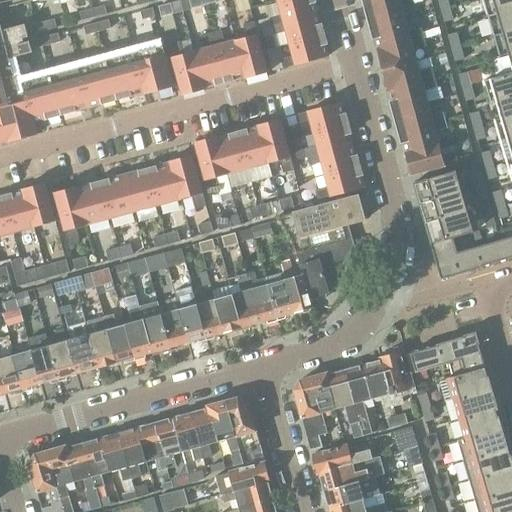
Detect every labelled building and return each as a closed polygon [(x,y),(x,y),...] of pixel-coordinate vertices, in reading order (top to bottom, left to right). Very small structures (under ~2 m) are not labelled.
[(160,39),(21,76),(15,57),(32,52),(29,41),(23,43),(22,38),(28,37),(24,24),(8,28),(1,3),(13,0),(0,0),(0,143),(7,141),(7,142),(37,134),(34,123),(143,93),(144,94),(173,86),(160,39)] [(188,0),(181,0),(179,1),(182,11),(191,8),(188,0)] [(188,0),(191,8),(203,5),(202,0),(188,0)] [(284,0),(277,2),(281,15),(269,18),(271,26),(316,14),(312,0),(284,0)] [(393,0),(366,8),(371,29),(405,19),(401,7),(413,4),(412,0),(393,0)] [(438,0),(441,9),(449,6),(447,0),(438,0)] [(511,0),(482,0),(487,17),(511,9),(511,0)] [(179,1),(170,3),(173,13),(182,11),(179,1)] [(158,6),(161,17),(173,13),(170,3),(158,6)] [(106,14),(104,6),(92,9),(94,17),(106,14)] [(453,19),(449,6),(441,9),(444,22),(453,19)] [(152,8),(140,11),(142,20),(154,16),(152,8)] [(82,21),(94,17),(92,9),(79,12),(82,21)] [(511,9),(487,17),(493,36),(511,30),(511,9)] [(271,26),(273,34),(285,31),(289,44),(322,35),(316,14),(271,26)] [(56,28),(53,19),(41,22),(43,31),(56,28)] [(371,29),(377,48),(377,49),(422,37),(420,29),(408,32),(405,19),(371,29)] [(98,32),(110,28),(108,20),(95,23),(98,32)] [(267,72),(256,30),(253,21),(243,24),(246,37),(235,40),(245,78),(267,72)] [(31,34),(43,31),(41,22),(29,26),(31,34)] [(95,23),(83,26),(85,35),(98,32),(95,23)] [(244,79),(245,78),(235,40),(224,43),(221,30),(211,33),(224,83),(244,78),(244,79)] [(511,30),(493,36),(499,56),(511,51),(511,30)] [(448,35),(451,48),(460,46),(456,32),(448,35)] [(47,45),(60,42),(57,33),(45,37),(47,45)] [(204,88),(224,83),(211,33),(201,36),(204,48),(193,51),(203,90),(204,89),(204,88)] [(280,59),(282,69),(328,56),(322,35),(289,44),(292,56),(280,59)] [(45,37),(33,40),(35,49),(47,45),(45,37)] [(376,49),(382,71),(416,61),(412,49),(424,45),(422,37),(377,49),(377,48),(376,49)] [(182,95),(203,90),(193,51),(182,54),(179,41),(168,44),(182,95)] [(464,59),(460,46),(451,48),(455,61),(464,59)] [(511,51),(499,56),(504,74),(504,76),(510,74),(511,75),(511,74),(511,51)] [(441,64),(448,63),(446,53),(439,55),(441,64)] [(419,74),(416,61),(382,71),(387,92),(388,92),(388,91),(433,79),(431,70),(419,74)] [(459,75),(462,88),(471,85),(467,72),(459,75)] [(490,103),(497,101),(496,99),(511,94),(511,79),(511,75),(510,74),(504,76),(504,74),(483,80),(490,103)] [(388,91),(388,92),(394,112),(427,103),(424,90),(436,87),(433,79),(388,91)] [(475,98),(471,85),(462,88),(466,101),(475,98)] [(497,101),(502,117),(502,119),(511,115),(511,94),(496,99),(497,101)] [(346,124),(340,103),(295,115),(297,124),(309,121),(313,133),(346,124)] [(394,112),(399,133),(445,120),(442,112),(430,115),(427,103),(394,112)] [(469,114),(473,127),(482,125),(478,112),(469,114)] [(511,136),(511,115),(502,119),(502,117),(495,119),(501,140),(511,136)] [(257,125),(257,126),(267,163),(279,160),(283,173),(294,170),(279,119),(257,125)] [(399,133),(405,153),(405,154),(438,145),(435,132),(447,129),(445,120),(399,133)] [(313,133),(316,146),(304,149),(306,157),(352,145),(346,124),(313,133)] [(485,138),(482,125),(473,127),(477,140),(485,138)] [(237,131),(247,169),(267,163),(257,126),(237,131)] [(237,131),(217,137),(227,174),(247,169),(237,131)] [(215,177),(227,174),(217,137),(217,136),(194,142),(208,193),(219,190),(215,177)] [(511,136),(501,140),(507,160),(511,158),(511,136)] [(306,157),(309,166),(321,162),(324,175),(358,166),(352,145),(306,157)] [(410,175),(457,163),(454,152),(441,156),(438,145),(405,154),(405,153),(404,153),(410,175)] [(304,149),(295,152),(297,160),(306,157),(304,149)] [(483,163),(485,166),(493,164),(489,151),(481,153),(483,163)] [(169,161),(169,162),(179,199),(191,196),(195,209),(205,206),(192,155),(169,161)] [(146,169),(157,206),(179,199),(169,162),(146,169)] [(493,164),(485,166),(488,179),(497,177),(493,164)] [(324,175),(327,187),(315,191),(318,200),(363,187),(358,166),(324,175)] [(157,206),(146,169),(123,175),(133,212),(157,206)] [(418,204),(461,191),(455,171),(412,183),(418,204)] [(471,174),(475,188),(483,185),(480,172),(471,174)] [(99,181),(110,218),(133,212),(123,175),(99,181)] [(77,188),(87,225),(110,218),(99,181),(77,188)] [(22,189),(22,190),(32,227),(55,221),(45,183),(22,189)] [(487,198),(483,185),(475,188),(479,201),(487,198)] [(87,225),(77,188),(77,186),(54,192),(68,244),(79,241),(75,228),(87,225)] [(2,196),(12,233),(32,227),(22,190),(2,196)] [(492,193),(496,206),(505,203),(501,190),(492,193)] [(424,223),(467,211),(461,191),(418,204),(424,223)] [(2,196),(0,196),(0,236),(12,233),(2,196)] [(304,210),(274,218),(288,241),(294,250),(314,245),(315,248),(350,239),(347,225),(364,220),(357,196),(304,210)] [(290,197),(278,200),(281,211),(293,207),(290,197)] [(270,203),(257,206),(260,216),(272,213),(270,203)] [(505,203),(496,206),(500,219),(508,216),(505,203)] [(257,206),(245,209),(248,220),(260,216),(257,206)] [(430,243),(431,243),(452,237),(453,238),(473,232),(467,211),(424,223),(430,243)] [(491,212),(483,215),(487,228),(495,226),(491,212)] [(238,214),(228,217),(231,227),(241,224),(238,214)] [(228,217),(216,220),(219,230),(231,227),(228,217)] [(213,232),(210,222),(198,225),(200,235),(213,232)] [(263,225),(259,226),(262,237),(272,233),(270,223),(263,225)] [(236,232),(239,243),(253,239),(250,228),(236,232)] [(179,241),(176,231),(164,234),(167,245),(179,241)] [(475,242),(481,240),(478,231),(472,233),(475,242)] [(235,233),(221,236),(223,248),(238,244),(235,233)] [(155,248),(167,245),(164,234),(152,238),(155,248)] [(511,236),(503,239),(509,260),(511,258),(511,236)] [(466,271),(461,252),(457,253),(453,238),(452,237),(431,243),(430,243),(440,280),(466,272),(465,271),(466,271)] [(212,239),(198,243),(201,254),(215,250),(212,239)] [(303,276),(309,300),(324,296),(326,292),(327,292),(324,281),(335,278),(351,244),(351,241),(350,239),(315,248),(314,245),(294,250),(296,253),(300,264),(301,269),(303,276)] [(509,260),(503,239),(461,252),(466,271),(465,271),(466,272),(509,260)] [(120,258),(133,254),(130,244),(118,247),(120,258)] [(120,258),(118,247),(105,251),(108,261),(120,258)] [(163,253),(163,254),(166,266),(167,267),(184,262),(180,248),(163,253)] [(163,254),(144,259),(147,271),(166,266),(163,254)] [(75,270),(88,267),(85,257),(72,260),(75,270)] [(10,261),(17,287),(28,284),(24,271),(21,258),(10,261)] [(129,276),(147,271),(144,259),(126,264),(129,276)] [(290,259),(280,261),(284,274),(294,312),(299,311),(302,313),(308,312),(309,308),(312,308),(309,300),(303,276),(301,269),(293,271),(290,259)] [(47,278),(69,272),(66,260),(43,266),(47,278)] [(129,276),(126,264),(113,267),(117,279),(129,276)] [(43,266),(24,271),(28,284),(47,278),(43,266)] [(6,267),(0,268),(0,279),(9,277),(6,267)] [(90,274),(94,286),(106,282),(103,270),(90,274)] [(206,272),(198,274),(201,286),(209,284),(206,272)] [(267,285),(265,279),(256,281),(254,273),(247,275),(259,323),(266,321),(269,322),(276,321),(267,286),(267,285)] [(94,286),(90,274),(78,277),(81,289),(94,286)] [(276,283),(267,285),(267,286),(276,321),(284,318),(286,315),(294,312),(284,274),(274,277),(276,283)] [(241,293),(231,295),(240,331),(248,329),(250,325),(259,323),(247,275),(237,278),(241,293)] [(56,287),(58,296),(78,291),(74,278),(58,283),(56,287)] [(51,285),(37,289),(40,300),(54,295),(51,285)] [(18,307),(31,303),(28,292),(15,296),(18,307)] [(174,298),(176,303),(186,343),(195,340),(199,343),(206,341),(195,305),(189,307),(186,295),(174,298)] [(240,331),(231,295),(213,300),(222,333),(230,330),(234,332),(240,331)] [(222,333),(213,300),(195,305),(206,341),(212,339),(215,335),(222,333)] [(156,303),(138,309),(150,353),(159,350),(160,353),(170,351),(160,315),(156,303)] [(186,343),(176,303),(166,306),(168,313),(160,315),(170,351),(177,349),(179,345),(186,343)] [(19,308),(4,313),(8,326),(23,322),(19,308)] [(150,353),(138,309),(128,311),(132,323),(123,325),(133,360),(144,357),(143,355),(150,353)] [(113,316),(103,318),(114,363),(123,360),(124,363),(133,360),(123,325),(116,327),(113,316)] [(103,318),(84,323),(97,370),(108,367),(108,364),(114,363),(103,318)] [(67,328),(71,340),(67,341),(75,373),(80,372),(87,370),(91,372),(97,370),(84,323),(67,328)] [(57,343),(49,346),(59,381),(65,380),(67,376),(75,373),(67,341),(63,328),(54,331),(57,343)] [(460,359),(464,373),(465,375),(486,368),(475,332),(448,339),(449,340),(450,340),(456,361),(460,359)] [(450,340),(449,340),(405,353),(411,374),(456,361),(450,340)] [(32,350),(41,383),(47,381),(51,383),(59,381),(49,346),(32,350)] [(32,350),(12,356),(22,391),(29,390),(31,386),(41,383),(32,350)] [(411,374),(405,353),(400,355),(399,353),(380,358),(380,361),(379,361),(392,406),(401,404),(397,391),(409,388),(405,375),(411,374)] [(15,393),(22,391),(12,356),(0,358),(0,380),(4,393),(11,391),(15,393)] [(362,366),(371,399),(379,396),(382,409),(392,406),(379,361),(362,366)] [(371,399),(362,366),(344,371),(362,435),(371,432),(369,423),(365,413),(362,401),(371,399)] [(446,378),(453,399),(492,388),(486,368),(465,375),(464,373),(446,378)] [(362,435),(344,371),(327,376),(335,408),(344,406),(348,418),(351,428),(353,437),(362,435)] [(335,408),(327,376),(326,374),(310,378),(321,418),(335,414),(334,409),(335,408)] [(321,418),(310,378),(298,381),(292,391),(309,449),(320,446),(317,435),(326,433),(321,418)] [(492,388),(453,399),(458,419),(497,408),(494,396),(493,396),(491,390),(492,389),(492,388)] [(418,395),(422,408),(430,406),(427,393),(418,395)] [(235,398),(223,402),(241,464),(262,458),(246,403),(235,398)] [(231,467),(241,464),(223,402),(206,406),(207,409),(216,443),(225,441),(229,456),(228,456),(231,467)] [(434,419),(430,406),(422,408),(425,421),(434,419)] [(458,419),(463,437),(464,439),(502,428),(496,410),(497,409),(497,408),(458,419)] [(208,445),(216,443),(207,409),(189,414),(201,457),(211,454),(208,445)] [(405,413),(395,416),(398,425),(407,423),(405,413)] [(189,414),(173,418),(182,452),(190,450),(193,459),(201,457),(189,414)] [(398,425),(395,416),(386,418),(389,428),(398,425)] [(154,424),(166,468),(176,466),(173,457),(173,455),(182,452),(173,418),(154,424)] [(154,424),(137,429),(146,461),(154,459),(158,471),(166,468),(154,424)] [(411,426),(393,432),(399,451),(404,450),(417,446),(411,426)] [(457,439),(463,460),(509,447),(508,445),(507,446),(504,435),(503,436),(501,430),(502,429),(502,428),(464,439),(463,437),(457,439)] [(119,434),(132,478),(139,476),(136,464),(146,461),(137,429),(119,434)] [(429,435),(433,448),(441,445),(438,432),(429,435)] [(132,478),(119,434),(101,439),(110,471),(119,469),(122,480),(132,478)] [(101,439),(83,444),(95,488),(104,486),(101,474),(110,471),(101,439)] [(65,449),(74,481),(83,479),(92,510),(101,507),(99,500),(95,488),(83,444),(65,449)] [(372,459),(372,457),(369,448),(349,454),(346,445),(310,455),(311,457),(314,466),(317,466),(319,472),(368,458),(369,459),(372,459)] [(445,458),(441,445),(433,448),(436,461),(445,458)] [(408,467),(412,466),(412,465),(422,462),(417,446),(404,450),(408,467)] [(74,481),(65,449),(65,447),(47,452),(63,511),(72,511),(65,484),(74,481)] [(463,460),(468,480),(511,467),(511,458),(509,447),(463,460)] [(41,511),(63,511),(47,452),(35,455),(34,457),(29,464),(36,492),(48,489),(51,501),(40,504),(41,511)] [(319,472),(324,491),(370,478),(367,469),(371,468),(369,459),(368,458),(319,472)] [(267,472),(264,461),(239,469),(217,475),(222,494),(267,481),(265,475),(267,472)] [(208,466),(210,473),(224,469),(222,462),(208,466)] [(415,475),(424,472),(422,462),(412,465),(412,466),(415,475)] [(511,467),(468,480),(474,499),(511,488),(511,467)] [(187,474),(189,482),(202,478),(200,470),(187,474)] [(437,474),(441,487),(450,485),(446,472),(437,474)] [(189,482),(187,474),(175,477),(177,485),(189,482)] [(372,487),(370,478),(324,491),(329,508),(362,499),(360,490),(372,487)] [(163,489),(173,487),(171,481),(162,483),(163,489)] [(235,499),(238,508),(272,499),(267,481),(222,494),(225,502),(235,499)] [(134,487),(135,489),(135,490),(137,497),(148,494),(145,484),(134,487)] [(454,498),(450,485),(441,487),(445,501),(454,498)] [(511,488),(474,499),(477,511),(502,511),(511,509),(511,488)] [(135,490),(122,494),(124,501),(127,500),(137,497),(135,490)] [(432,499),(430,490),(420,492),(423,501),(432,499)] [(168,493),(158,496),(162,509),(162,511),(165,511),(173,510),(173,509),(172,506),(168,493)] [(141,501),(143,511),(157,511),(153,497),(141,501)] [(106,498),(99,500),(101,507),(108,505),(106,498)] [(275,511),(272,499),(238,508),(239,511),(275,511)] [(362,499),(329,508),(330,511),(386,511),(384,502),(365,508),(362,499)] [(425,510),(425,511),(435,511),(432,499),(423,501),(425,510)]
